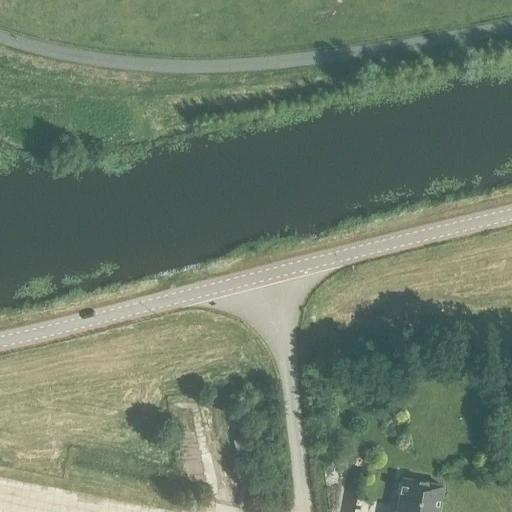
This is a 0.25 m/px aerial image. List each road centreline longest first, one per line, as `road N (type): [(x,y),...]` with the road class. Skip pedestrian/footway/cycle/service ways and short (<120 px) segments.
road 1 (tertiary): [(0,341),(511,214)]
road 2 (unclassified): [(199,67),(371,52),(511,26)]
road 3 (unclassified): [(199,67),(93,60),(0,36)]
